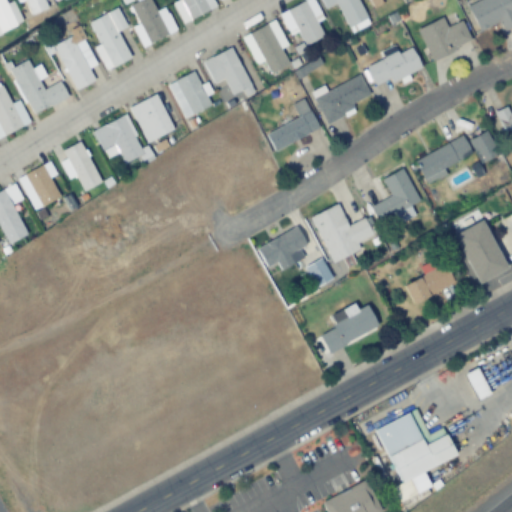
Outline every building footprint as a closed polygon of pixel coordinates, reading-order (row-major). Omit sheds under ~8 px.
[(0,0),(0,31),(22,26),(16,3),(25,3),(29,16),(49,10),(48,0),(13,0),(14,1),(5,0),(4,0),(0,0)] [(150,0),(144,0),(129,6),(137,25),(132,27),(140,46),(176,32),(166,7),(155,11),(150,0)] [(214,9),(209,0),(177,0),(178,1),(172,3),(181,24),(214,9)] [(313,0),(306,0),(279,13),(289,35),(298,31),(304,45),(323,36),(316,22),(322,19),(313,0)] [(319,0),(323,8),(337,3),(348,32),(366,25),(357,0),(319,0)] [(511,26),(511,8),(508,0),(475,0),(467,4),(478,30),(499,21),(503,30),(511,26)] [(88,22),(99,45),(94,47),(105,70),(130,59),(117,32),(126,28),(117,9),(88,22)] [(417,28),(431,59),(470,41),(461,20),(447,26),(443,16),(417,28)] [(254,66),(262,62),(268,74),(288,64),(267,24),(240,38),(254,66)] [(74,90),(94,81),(88,68),(94,65),(78,30),(52,43),(74,90)] [(397,53),(393,45),(379,50),(383,59),(365,66),(373,86),(420,67),(412,47),(397,53)] [(223,77),(230,95),(248,87),(231,48),(203,60),(213,81),(223,77)] [(30,115),(67,98),(59,81),(43,89),(38,79),(45,76),(39,64),(31,68),(27,60),(8,68),(30,115)] [(208,107),(193,72),(166,84),(181,119),(208,107)] [(325,91),(323,85),(310,92),(324,121),(369,99),(357,75),(325,91)] [(0,136),(29,123),(18,100),(10,104),(1,86),(0,86),(0,136)] [(154,94),(128,107),(145,143),(171,130),(154,94)] [(291,104),(298,118),(265,134),(273,150),(318,129),(303,98),(291,104)] [(511,133),(511,111),(508,113),(505,105),(493,111),(505,137),(511,133)] [(105,159),(118,153),(123,163),(143,153),(125,114),(92,130),(105,159)] [(467,139),(480,163),(497,154),(484,130),(467,139)] [(414,160),(423,178),(471,154),(461,135),(414,160)] [(65,158),(58,162),(67,179),(75,175),(82,191),(100,182),(79,141),(61,150),(65,158)] [(54,174),(48,161),(16,178),(33,211),(59,198),(48,178),(54,174)] [(417,202),(401,168),(380,178),(389,197),(369,206),(377,222),(417,202)] [(26,235),(10,205),(21,200),(13,183),(0,189),(0,231),(7,245),(26,235)] [(309,216),(330,261),(376,239),(366,216),(346,226),(336,204),(309,216)] [(454,233),(476,283),(506,270),(484,220),(454,233)] [(275,261),(280,270),(294,262),(289,253),(304,245),(295,226),(255,248),(265,267),(275,261)] [(418,267),(422,276),(404,284),(412,303),(453,285),(444,264),(433,269),(430,261),(418,267)] [(325,350),(377,328),(369,307),(316,329),(325,350)] [(489,393),(475,367),(462,374),(476,400),(489,393)] [(373,429),(401,480),(390,487),(398,502),(415,492),(408,479),(455,453),(444,432),(424,444),(406,411),(373,429)] [(320,502),(325,511),(375,511),(379,510),(363,479),(320,502)]
